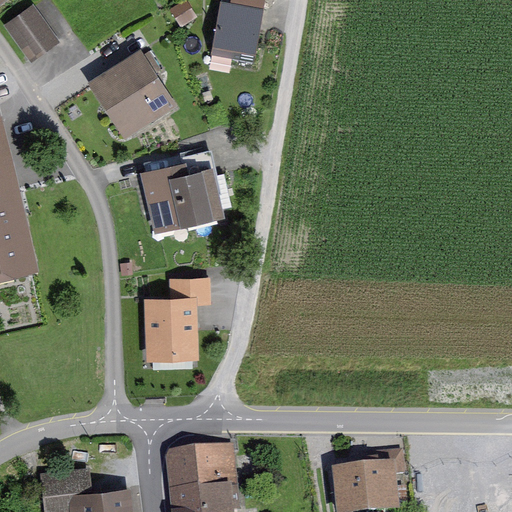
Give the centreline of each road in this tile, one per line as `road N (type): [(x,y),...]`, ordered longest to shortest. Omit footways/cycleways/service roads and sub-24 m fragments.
road 1 (unclassified): [(211,421),(244,317),(299,0)]
road 2 (unclassified): [(112,423),(103,229),(78,170),(0,48)]
road 3 (unclassified): [(511,425),(211,421)]
